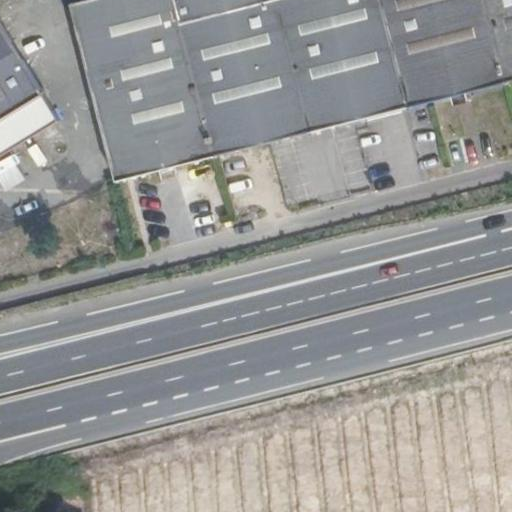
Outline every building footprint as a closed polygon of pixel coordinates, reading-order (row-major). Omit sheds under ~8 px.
[(118,181),(218,156),(195,66),(178,0),(85,0),(73,3),(118,181)] [(178,0),(195,66),(218,156),(411,107),(383,0),(178,0)] [(383,0),(411,107),(508,82),(487,0),(383,0)] [(511,0),(487,0),(508,82),(511,80),(511,0)] [(0,156),(61,120),(0,19),(0,156)]
